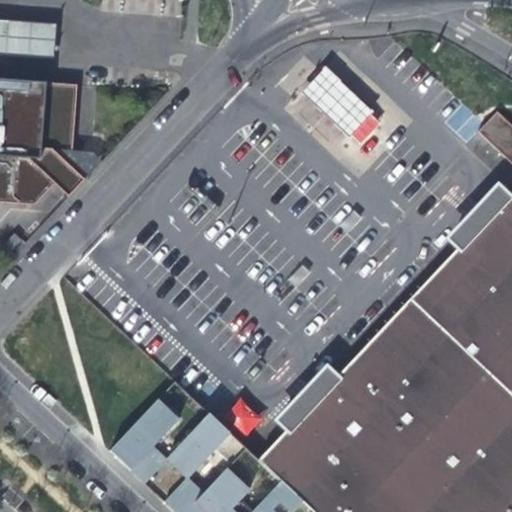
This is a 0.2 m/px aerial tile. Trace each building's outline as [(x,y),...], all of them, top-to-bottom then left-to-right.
[(0,48),(45,52),(47,24),(0,19),(0,48)] [(321,65),(293,94),(307,107),(353,150),(380,121),(352,95),(321,65)] [(0,205),(38,207),(58,186),(72,199),(89,181),(75,167),(83,158),(76,151),(79,111),(81,87),(0,80),(0,205)] [(474,131),(511,168),(511,130),(492,111),(474,131)] [(98,155),(76,151),(83,158),(75,167),(89,181),(107,163),(98,155)] [(511,511),(511,193),(258,459),(282,481),(302,501),(313,511),(511,511)] [(222,416),(245,437),(262,418),(239,397),(222,416)] [(130,469),(154,445),(179,418),(158,398),(109,449),(116,455),(130,469)] [(246,448),(209,413),(166,457),(167,459),(179,470),(186,477),(187,477),(214,449),(231,464),(246,448)] [(167,459),(166,457),(154,445),(130,469),(145,483),(167,459)] [(249,488),(226,467),(203,492),(184,511),(252,511),(238,499),(249,488)] [(184,511),(203,492),(187,477),(186,477),(164,501),(175,511),(184,511)] [(291,511),(302,501),(282,481),(252,511),(291,511)]
